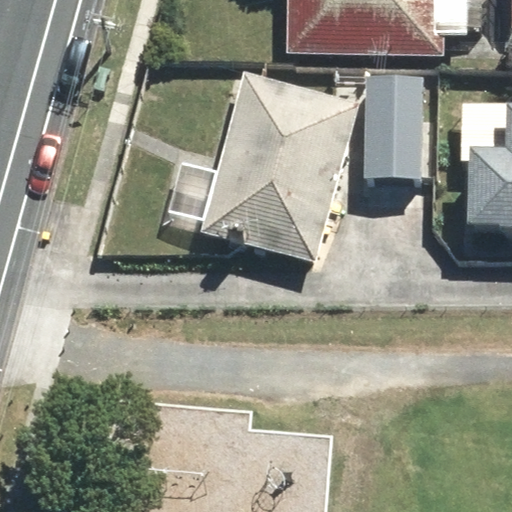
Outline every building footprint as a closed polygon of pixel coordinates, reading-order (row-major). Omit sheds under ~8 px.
[(279,0),(278,70),(435,73),(436,54),(458,54),(459,0),(279,0)] [(511,0),(495,0),(494,4),(503,44),(511,44),(511,0)] [(235,89),(192,249),(308,280),(351,120),(235,89)] [(415,96),(355,95),(354,198),(413,199),(415,96)] [(454,174),(453,252),(511,253),(511,131),(491,131),(491,175),(454,174)]
